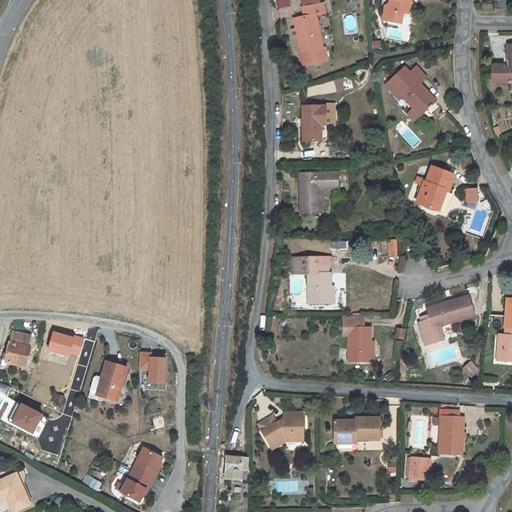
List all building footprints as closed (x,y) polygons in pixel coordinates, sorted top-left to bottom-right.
[(274,0),(276,9),(291,6),(290,0),(274,0)] [(390,0),(390,4),(386,6),(383,20),(399,24),(401,13),(404,14),(406,3),(411,4),(411,0),(390,0)] [(305,17),(295,20),(302,54),(304,65),(328,60),(325,49),(323,50),(316,16),(325,14),(323,5),(303,9),(305,17)] [(506,5),(495,5),(496,14),(506,14),(506,5)] [(496,83),(511,83),(511,46),(508,47),(509,69),(505,69),(504,66),(494,68),(496,83)] [(414,109),(420,116),(436,102),(420,84),(426,78),(416,68),(410,74),(412,75),(397,91),(414,109)] [(325,95),(345,89),(342,79),(322,84),(325,95)] [(326,107),(302,108),(304,141),(322,141),(322,125),(326,125),(335,125),(334,107),(326,107)] [(420,116),(414,109),(408,115),(415,122),(420,116)] [(426,183),(424,182),(420,194),(417,203),(436,210),(444,190),(448,192),(454,176),(432,167),(426,183)] [(339,189),(338,173),(299,175),(300,213),(322,213),(322,189),(339,189)] [(417,177),(412,191),(420,194),(424,182),(425,180),(417,177)] [(477,190),(467,190),(467,199),(470,199),(470,201),(477,201),(477,190)] [(302,274),(302,259),(293,259),(293,274),(302,274)] [(331,265),(331,259),(302,259),(302,274),(308,274),(309,303),(334,303),(334,287),(331,287),(331,274),(329,274),(329,265),(331,265)] [(428,315),(429,319),(421,322),(418,323),(425,345),(445,340),(441,326),(474,316),(469,297),(426,309),(428,315)] [(511,299),(507,299),(506,316),(489,315),(487,334),(499,335),(497,360),(511,361),(511,299)] [(363,328),(363,316),(343,316),(344,335),(348,335),(348,362),(371,361),(371,343),(371,328),(363,328)] [(11,343),(10,343),(6,362),(27,367),(31,348),(28,347),(31,336),(14,332),(11,343)] [(168,358),(151,357),(149,382),(165,384),(168,358)] [(97,396),(115,400),(119,385),(122,386),(127,369),(107,363),(102,378),(98,395),(97,396)] [(471,363),(464,369),(472,377),(478,370),(471,363)] [(92,393),(98,395),(102,378),(97,377),(95,378),(91,391),(92,393)] [(46,417),(18,404),(9,424),(37,437),(46,417)] [(263,432),(262,432),(272,450),(287,442),(288,442),(295,442),(303,441),(302,413),(284,414),(284,423),(279,426),(277,423),(276,424),(263,432)] [(164,417),(155,420),(157,428),(166,426),(164,417)] [(259,425),(263,432),(276,424),(273,417),(259,425)] [(439,454),(464,455),(465,438),(465,427),(464,427),(464,419),(441,417),(439,454)] [(356,421),(334,421),(334,441),(356,441),(379,441),(379,418),(356,418),(356,421)] [(165,454),(146,445),(122,489),(141,498),(148,486),(149,487),(160,468),(158,467),(165,454)] [(247,470),(247,459),(227,458),(226,479),(241,479),(241,470),(247,470)] [(430,461),(412,459),(410,479),(428,481),(430,461)] [(23,484),(25,483),(26,474),(25,471),(18,474),(23,484)] [(0,511),(8,511),(13,510),(31,502),(23,484),(18,474),(0,481),(0,511)] [(270,494),(264,494),(264,504),(274,504),(274,498),(270,498),(270,494)]
